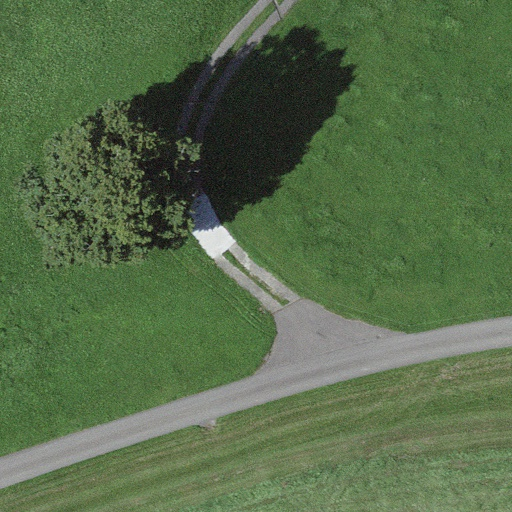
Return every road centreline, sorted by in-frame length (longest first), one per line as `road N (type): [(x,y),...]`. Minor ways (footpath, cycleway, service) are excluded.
road 1 (residential): [(0,464),(373,360),(511,355)]
road 2 (track): [(373,360),(201,230),(194,85),(276,0)]
